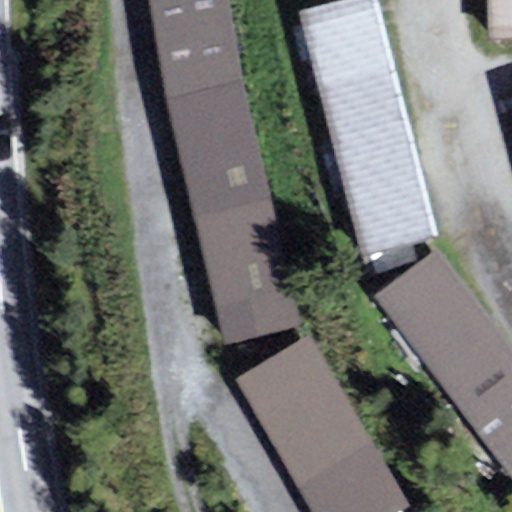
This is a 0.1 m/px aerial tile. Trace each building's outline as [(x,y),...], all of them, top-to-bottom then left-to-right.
[(155,0),(171,100),(243,81),(230,0),(155,0)] [(379,0),(344,0),(303,11),(367,260),(442,241),(379,0)] [(511,0),(491,0),(492,30),(511,29),(511,0)] [(243,81),(171,100),(234,339),(306,320),(243,81)] [(511,347),(441,252),(384,294),(511,466),(511,347)] [(315,338),(247,381),(312,486),(381,444),(315,338)]
